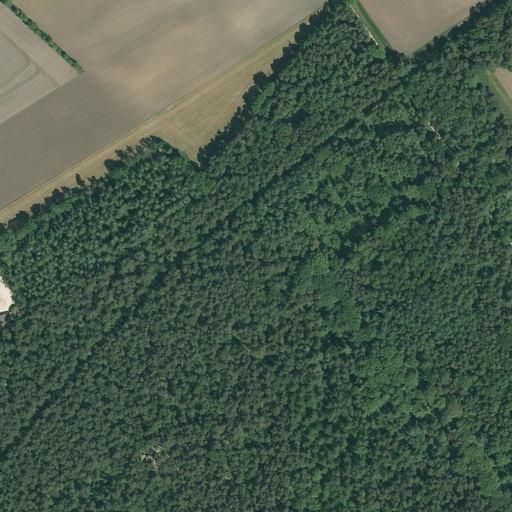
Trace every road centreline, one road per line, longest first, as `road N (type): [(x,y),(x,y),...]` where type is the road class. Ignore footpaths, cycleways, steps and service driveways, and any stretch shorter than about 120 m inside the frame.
road 1 (track): [(511,253),(338,2)]
road 2 (track): [(369,41),(280,108),(230,165)]
